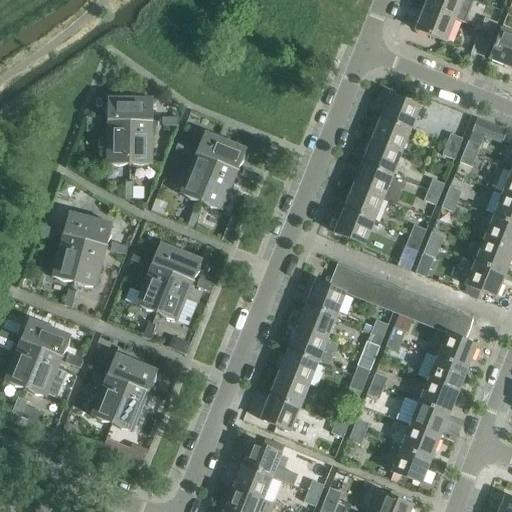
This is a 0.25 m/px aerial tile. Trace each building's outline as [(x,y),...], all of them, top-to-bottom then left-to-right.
[(427,0),(425,7),(454,19),(462,0),(427,0)] [(454,19),(425,7),(415,31),(445,43),(454,19)] [(485,19),(480,29),(493,34),(497,24),(485,19)] [(493,34),(480,29),(471,53),(483,58),(493,34)] [(489,60),(511,69),(511,68),(511,34),(501,30),(489,60)] [(389,96),(380,119),(410,131),(419,108),(389,96)] [(107,121),(130,122),(152,122),(152,101),(153,101),(153,100),(107,99),(107,100),(108,100),(106,111),(107,121)] [(86,125),(102,125),(102,117),(86,117),(86,125)] [(162,126),(178,126),(178,118),(162,118),(162,126)] [(380,119),(371,142),(401,154),(410,131),(380,119)] [(129,166),(130,122),(107,121),(107,122),(107,166),(108,166),(108,165),(118,167),(129,166)] [(130,122),(129,166),(130,166),(140,168),(150,166),(151,166),(152,123),(152,122),(130,122)] [(196,154),(217,163),(238,171),(238,170),(245,158),(245,151),(246,151),(246,150),(204,133),(204,135),(196,154)] [(450,135),(446,145),(458,150),(462,140),(450,135)] [(371,142),(362,165),(391,177),(401,154),(371,142)] [(468,142),(464,152),(476,157),(480,147),(468,142)] [(175,150),(190,156),(193,149),(178,143),(175,150)] [(458,150),(446,145),(442,156),(454,161),(458,150)] [(476,157),(464,152),(459,163),(471,168),(476,157)] [(200,203),(217,163),(196,154),(196,155),(180,195),(181,196),(181,195),(190,201),(200,203)] [(217,163),(200,203),(201,204),(201,203),(210,209),(220,211),(221,212),(237,171),(238,171),(217,163)] [(362,165),(353,188),(382,200),(391,177),(362,165)] [(241,177),(256,183),(259,175),(244,169),(241,177)] [(511,171),(503,194),(511,197),(511,171)] [(432,181),(428,191),(440,196),(444,185),(432,181)] [(125,199),(133,199),(133,183),(125,183),(125,199)] [(353,188),(343,211),(373,223),(382,200),(353,188)] [(449,188),(445,198),(457,203),(461,192),(449,188)] [(440,196),(428,191),(423,202),(435,207),(440,196)] [(511,197),(503,194),(493,217),(511,224),(511,197)] [(457,203),(445,198),(441,209),(453,214),(457,203)] [(373,223),(343,211),(334,234),(364,246),(373,223)] [(186,227),(194,230),(200,215),(192,213),(186,227)] [(63,235),(85,241),(107,247),(107,246),(111,237),(112,227),(113,226),(68,214),(68,215),(69,215),(63,235)] [(511,224),(493,217),(484,240),(511,251),(511,224)] [(414,226),(409,237),(421,242),(426,231),(414,226)] [(41,235),(56,239),(58,231),(42,227),(41,235)] [(431,233),(427,244),(439,249),(443,238),(431,233)] [(73,284),(74,284),(85,241),(63,235),(63,236),(52,278),(53,278),(63,283),(73,283),(73,284)] [(421,242),(409,237),(405,247),(417,252),(421,242)] [(511,251),(484,240),(475,263),(505,275),(511,256),(511,251)] [(85,241),(74,284),(84,288),(94,289),(95,290),(106,247),(107,248),(107,247),(85,241)] [(110,252),(125,256),(127,248),(112,244),(110,252)] [(151,265),(173,274),(193,282),(193,281),(199,273),(201,262),(202,261),(159,244),(159,246),(152,265),(152,264),(151,265)] [(439,249),(427,244),(423,255),(435,260),(439,249)] [(130,261),(145,267),(148,259),(133,254),(130,261)] [(505,275),(475,263),(466,287),(495,298),(505,275)] [(156,314),(156,315),(173,274),(151,265),(151,266),(135,306),(137,307),(137,306),(146,312),(156,314)] [(328,288),(337,291),(346,269),(337,265),(328,288)] [(337,291),(345,294),(347,295),(356,273),(346,269),(337,291)] [(347,295),(357,299),(366,277),(356,273),(347,295)] [(173,274),(156,315),(157,315),(157,314),(165,320),(175,322),(176,323),(193,282),(193,283),(193,282),(173,274)] [(357,299),(366,303),(375,281),(366,277),(357,299)] [(196,287),(211,293),(214,286),(199,280),(196,287)] [(366,303),(376,307),(385,284),(375,281),(366,303)] [(335,318),(345,294),(337,291),(328,288),(315,283),(305,306),(335,318)] [(376,307),(386,311),(395,288),(385,284),(376,307)] [(386,311),(395,314),(404,292),(395,288),(386,311)] [(63,307),(71,309),(75,293),(67,291),(63,307)] [(395,314),(405,318),(414,296),(404,292),(395,314)] [(405,318),(415,322),(424,300),(414,296),(405,318)] [(415,322),(424,326),(433,304),(424,300),(415,322)] [(424,326),(434,330),(443,307),(433,304),(424,326)] [(326,341),(335,318),(305,306),(296,329),(326,341)] [(434,330),(444,334),(453,311),(443,307),(434,330)] [(444,334),(446,335),(453,337),(462,315),(453,311),(444,334)] [(462,315),(453,337),(464,342),(472,319),(462,315)] [(21,340),(20,341),(41,349),(62,358),(63,357),(62,357),(68,348),(70,338),(71,337),(29,320),(28,321),(28,322),(21,340)] [(376,321),(371,332),(383,337),(387,326),(376,321)] [(142,338),(150,341),(156,326),(148,323),(142,338)] [(393,328),(389,339),(401,344),(405,333),(393,328)] [(317,364),(326,341),(296,329),(287,352),(317,364)] [(0,332),(0,337),(13,343),(16,336),(1,330),(0,332)] [(383,337),(371,332),(367,343),(379,348),(383,337)] [(446,335),(437,358),(467,370),(476,347),(464,342),(453,337),(446,335)] [(401,344),(389,339),(385,350),(397,355),(401,344)] [(24,390),(25,390),(41,349),(20,341),(20,342),(4,382),(5,383),(6,382),(14,388),(24,390)] [(367,343),(362,355),(374,360),(379,348),(367,343)] [(41,349),(25,390),(25,391),(26,390),(34,396),(45,398),(44,398),(46,399),(47,395),(56,399),(67,373),(57,369),(62,358),(41,349)] [(308,387),(317,364),(287,352),(278,375),(308,387)] [(65,363),(80,369),(83,361),(68,355),(65,363)] [(107,375),(128,384),(149,393),(149,392),(154,383),(156,373),(157,373),(157,372),(115,355),(115,356),(107,375)] [(362,355),(357,367),(369,372),(374,360),(362,355)] [(437,358),(428,381),(458,393),(467,370),(437,358)] [(171,363),(166,376),(177,380),(182,367),(171,363)] [(357,367),(353,378),(365,383),(369,372),(357,367)] [(375,374),(371,385),(383,390),(387,379),(375,374)] [(111,425),(128,384),(107,375),(106,376),(107,376),(91,417),(92,417),(101,423),(111,424),(111,425)] [(299,410),(308,387),(278,375),(269,398),(299,410)] [(365,383),(353,378),(349,389),(361,393),(365,383)] [(428,381),(419,404),(448,416),(458,393),(428,381)] [(128,384),(111,425),(112,425),(121,431),(131,432),(131,433),(132,433),(148,393),(149,393),(128,384)] [(383,390),(371,385),(366,395),(378,400),(383,390)] [(11,414),(21,418),(27,401),(18,397),(11,414)] [(290,433),(299,410),(269,398),(260,421),(290,433)] [(419,404),(410,427),(439,439),(448,416),(419,404)] [(339,413),(335,424),(347,428),(351,418),(339,413)] [(357,420),(352,431),(364,435),(369,425),(357,420)] [(65,424),(61,434),(68,437),(72,427),(65,424)] [(347,428),(335,424),(331,434),(343,439),(347,428)] [(410,427),(400,450),(430,462),(439,439),(410,427)] [(364,435),(352,431),(348,441),(360,446),(364,435)] [(250,443),(241,466),(271,478),(280,455),(250,443)] [(147,451),(139,448),(133,462),(142,465),(147,451)] [(430,462),(400,450),(391,473),(393,474),(404,478),(421,485),(430,462)] [(241,466),(232,489),(262,501),(271,478),(241,466)] [(393,474),(390,482),(401,486),(404,478),(393,474)] [(312,482),(307,493),(319,498),(324,487),(312,482)] [(232,489),(222,511),(257,511),(262,501),(232,489)] [(329,489),(325,499),(337,504),(341,494),(329,489)] [(319,498),(307,493),(303,503),(315,508),(319,498)] [(382,495),(375,511),(410,511),(412,507),(382,495)] [(333,511),(337,504),(325,499),(321,510),(325,511),(333,511)] [(511,511),(511,501),(504,499),(498,511),(511,511)]
